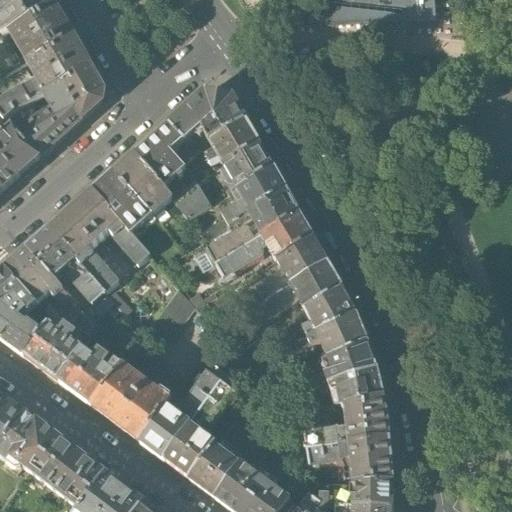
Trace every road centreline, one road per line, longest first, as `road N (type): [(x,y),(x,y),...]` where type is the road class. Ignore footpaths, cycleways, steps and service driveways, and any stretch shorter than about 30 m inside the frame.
road 1 (secondary): [(443,511),(412,366),(380,285),(234,37)]
road 2 (residential): [(0,370),(190,511)]
road 3 (residential): [(0,236),(145,106)]
road 4 (residential): [(81,0),(145,106)]
